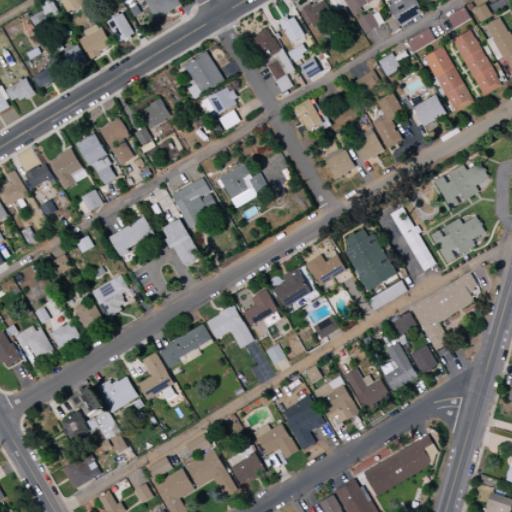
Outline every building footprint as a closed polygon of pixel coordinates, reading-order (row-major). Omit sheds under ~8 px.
[(43,12),(31,16),(36,30),(50,24),(47,19),(58,15),(51,0),(40,4),(43,12)] [(85,4),(83,0),(59,0),(67,14),(85,4)] [(146,0),(155,19),(182,7),(178,0),(146,0)] [(321,0),(306,7),(320,39),(331,34),(328,27),(350,18),(345,8),(332,13),(326,0),(321,0)] [(376,0),(345,0),(352,17),(363,13),(361,7),(376,0)] [(386,0),(399,26),(423,14),(416,0),(386,0)] [(473,11),(480,23),(492,17),(485,4),(473,11)] [(471,19),(465,8),(448,17),(454,29),(471,19)] [(358,20),(363,33),(383,25),(378,12),(358,20)] [(118,44),(134,37),(124,14),(108,21),(118,44)] [(286,33),(290,43),(304,36),(294,16),(279,23),(284,34),(286,33)] [(80,40),(90,59),(112,48),(100,24),(84,32),(86,37),(80,40)] [(293,87),(287,75),(292,73),(271,28),(253,37),(280,94),(293,87)] [(435,40),(429,29),(407,42),(414,54),(435,40)] [(501,88),(472,30),(453,40),(482,97),(501,88)] [(87,63),(78,44),(61,52),(70,71),(87,63)] [(288,53),(293,62),(308,54),(303,44),(288,53)] [(426,56),(453,114),(472,105),(445,47),(426,56)] [(184,65),(195,86),(188,89),(193,99),(224,83),(208,52),(184,65)] [(379,60),(385,76),(400,71),(394,54),(379,60)] [(309,83),(323,76),(314,59),(300,66),(309,83)] [(58,79),(51,66),(32,76),(39,89),(58,79)] [(371,90),(381,85),(375,71),(352,81),(364,109),(377,103),(371,90)] [(13,104),(35,94),(28,79),(6,89),(13,104)] [(217,117),(238,103),(228,86),(201,103),(208,115),(213,111),(217,117)] [(0,88),(0,112),(10,107),(0,88)] [(376,101),(385,118),(373,123),(386,150),(402,142),(390,119),(403,113),(393,93),(376,101)] [(413,107),(423,127),(446,115),(436,95),(413,107)] [(325,125),(312,99),(294,108),(308,134),(325,125)] [(141,111),(151,129),(172,118),(162,100),(141,111)] [(225,131),(240,122),(234,111),(219,119),(225,131)] [(101,128),(119,166),(133,159),(123,140),(130,136),(121,118),(101,128)] [(142,146),(152,140),(145,128),(135,134),(142,146)] [(353,140),(363,162),(384,153),(374,130),(353,140)] [(116,179),(97,134),(80,142),(100,186),(116,179)] [(323,159),(335,180),(356,169),(344,147),(323,159)] [(50,160),(62,189),(87,179),(74,150),(50,160)] [(54,178),(45,163),(25,175),(33,189),(54,178)] [(463,165),(434,182),(451,210),(459,205),(455,198),(461,194),(465,201),(479,192),(476,187),(489,179),(480,163),(466,171),(463,165)] [(236,209),(260,195),(243,165),(219,178),(236,209)] [(11,184),(0,189),(0,194),(5,207),(28,197),(17,171),(7,175),(11,184)] [(172,195),(190,229),(205,221),(201,214),(217,206),(210,194),(211,193),(204,178),(172,195)] [(82,197),(89,213),(103,206),(96,190),(82,197)] [(46,218),(57,212),(51,200),(40,207),(46,218)] [(460,220),(431,235),(446,264),(455,260),(451,251),(458,248),(461,255),(476,248),(472,240),(485,233),(476,217),(463,224),(460,220)] [(119,254),(156,238),(148,219),(111,235),(119,254)] [(183,267),(201,258),(183,219),(164,228),(183,267)] [(29,245),(37,242),(30,228),(22,232),(29,245)] [(345,251),(367,292),(397,276),(374,234),(368,237),(364,230),(344,240),(348,248),(345,251)] [(423,271),(435,266),(420,234),(407,240),(423,271)] [(83,253),(95,247),(89,236),(77,243),(83,253)] [(59,274),(70,269),(64,255),(53,261),(59,274)] [(411,280),(423,273),(414,255),(402,261),(411,280)] [(282,276),(286,284),(275,288),(283,307),(312,296),(301,269),(282,276)] [(411,307),(435,351),(450,343),(438,321),(483,297),(471,275),(411,307)] [(129,290),(122,276),(93,292),(107,318),(127,307),(121,295),(129,290)] [(407,292),(401,282),(368,300),(374,311),(407,292)] [(256,307),(244,312),(250,326),(278,314),(268,290),(252,297),(256,307)] [(84,330),(102,321),(91,300),(73,309),(84,330)] [(217,340),(232,332),(241,349),(254,342),(235,306),(207,321),(217,340)] [(394,322),(400,335),(417,326),(410,313),(394,322)] [(339,330),(332,316),(313,325),(320,340),(339,330)] [(60,350),(81,340),(73,322),(52,332),(60,350)] [(29,346),(38,363),(53,355),(37,324),(15,336),(22,350),(29,346)] [(213,343),(205,327),(159,348),(167,365),(213,343)] [(21,361),(4,331),(0,333),(0,361),(5,370),(21,361)] [(392,363),(381,367),(391,391),(416,381),(401,343),(386,349),(392,363)] [(265,352),(273,366),(286,358),(278,344),(265,352)] [(420,374),(437,367),(428,346),(411,354),(420,374)] [(274,377),(260,351),(249,357),(263,383),(274,377)] [(143,360),(152,377),(139,384),(147,400),(175,386),(158,353),(143,360)] [(306,372),(313,384),(323,378),(316,366),(306,372)] [(380,378),(373,382),(369,376),(363,379),(357,369),(345,375),(365,411),(391,397),(380,378)] [(98,387),(112,413),(139,398),(127,377),(113,385),(110,381),(98,387)] [(330,420),(338,416),(341,423),(359,414),(340,377),(315,389),(330,420)] [(101,409),(89,386),(64,399),(73,415),(62,422),(73,441),(91,431),(84,418),(101,409)] [(324,425),(311,397),(282,410),(302,451),(317,444),(310,431),(324,425)] [(254,432),(266,456),(280,449),(285,459),(298,452),(283,424),(271,430),(268,425),(254,432)] [(128,450),(122,434),(111,439),(116,454),(128,450)] [(211,447),(205,435),(185,444),(191,457),(211,447)] [(375,495),(442,460),(429,436),(363,472),(375,495)] [(185,466),(198,488),(214,480),(223,497),(236,490),(215,450),(185,466)] [(232,469),(247,486),(267,470),(253,453),(232,469)] [(73,489),(101,476),(91,454),(63,467),(73,489)] [(173,469),(166,457),(148,468),(155,480),(173,469)] [(154,485),(169,511),(188,511),(181,499),(195,491),(183,468),(154,485)] [(336,490),(347,511),(377,511),(359,478),(336,490)] [(135,490),(141,504),(154,499),(147,484),(135,490)] [(116,505),(110,491),(99,496),(105,511),(124,511),(121,503),(116,505)] [(510,511),(511,503),(511,498),(490,493),(485,511),(510,511)] [(343,511),(334,495),(320,503),(324,511),(343,511)]
